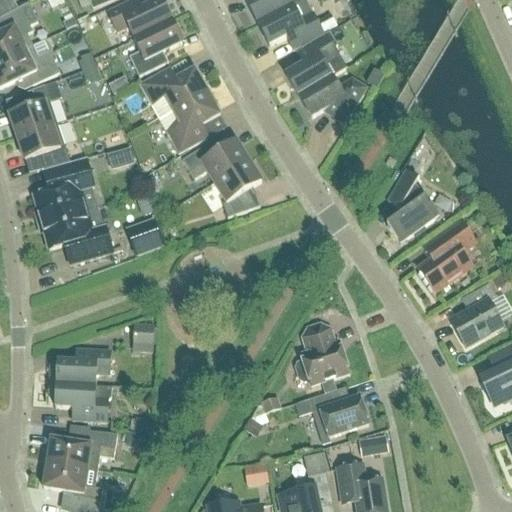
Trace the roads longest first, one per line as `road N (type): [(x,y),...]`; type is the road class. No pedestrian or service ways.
road 1 (residential): [(493,511),(427,360),(267,123),(201,0)]
road 2 (residential): [(0,454),(14,426),(17,389),(13,273),(0,207)]
